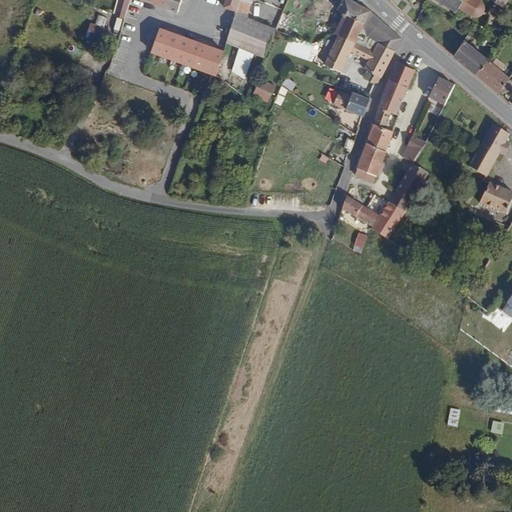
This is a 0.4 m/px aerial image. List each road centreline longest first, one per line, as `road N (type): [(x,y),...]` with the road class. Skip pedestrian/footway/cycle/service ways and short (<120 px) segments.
road 1 (residential): [(203,0),(194,29),(149,17),(130,75),(192,100),(152,197)]
road 2 (residential): [(409,33),(334,216)]
road 3 (residential): [(152,197),(334,216)]
road 4 (residential): [(0,136),(152,197)]
road 5 (unclassified): [(378,187),(431,52)]
